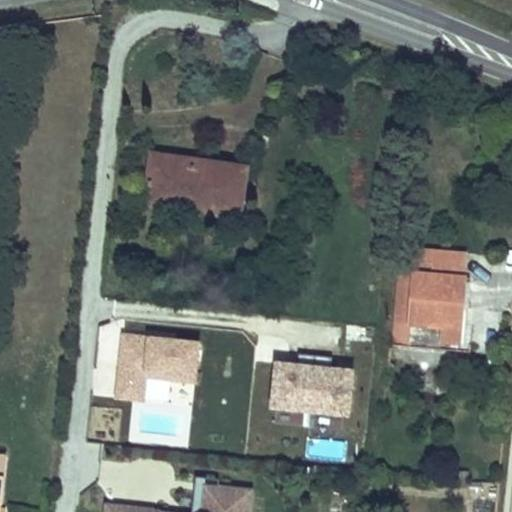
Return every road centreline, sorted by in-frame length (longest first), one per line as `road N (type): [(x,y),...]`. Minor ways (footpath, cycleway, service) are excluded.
road 1 (secondary): [(300,0),(511,75)]
road 2 (secondary): [(511,51),(382,0)]
